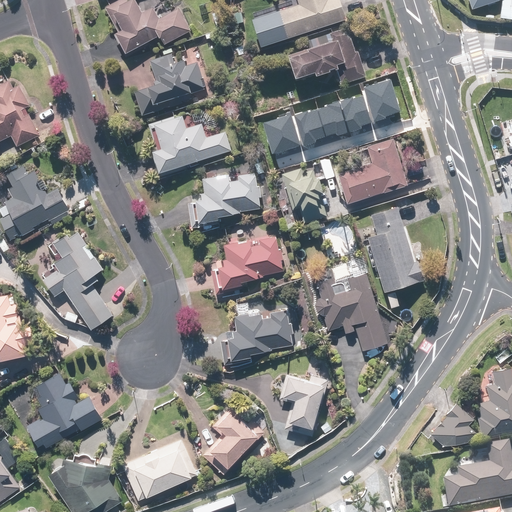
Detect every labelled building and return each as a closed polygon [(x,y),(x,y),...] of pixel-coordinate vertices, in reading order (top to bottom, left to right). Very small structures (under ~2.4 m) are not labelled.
[(114,34),(125,55),(160,37),(163,45),(190,31),(178,9),(158,19),(152,7),(142,12),(135,0),(128,0),(126,1),(125,0),(118,0),(104,7),(117,32),(114,34)] [(277,12),(285,38),(345,19),(339,0),(297,0),(299,5),(277,12)] [(468,0),(472,9),(498,0),(468,0)] [(331,41),(286,55),(294,80),(334,67),(339,85),(364,77),(356,51),(354,52),(346,28),(329,33),(331,41)] [(135,91),(143,115),(195,98),(193,92),(205,88),(196,62),(184,66),(183,61),(173,64),(170,54),(149,61),(156,84),(135,91)] [(391,79),(363,87),(374,122),(386,119),(385,116),(401,112),(391,79)] [(0,142),(11,137),(16,146),(39,135),(25,107),(29,105),(19,85),(13,88),(9,80),(0,84),(0,142)] [(340,101),(350,132),(362,129),(361,126),(371,123),(363,95),(353,99),(352,97),(340,101)] [(328,105),(328,106),(307,112),(307,111),(295,114),(304,146),(316,142),(315,140),(336,133),(337,136),(349,132),(339,101),(328,105)] [(272,154),(300,146),(291,115),(263,123),(272,154)] [(152,152),(158,172),(231,150),(225,132),(205,138),(201,124),(158,137),(161,149),(152,152)] [(337,173),(345,203),(406,185),(393,139),(367,146),(372,163),(337,173)] [(49,220),(69,210),(58,189),(47,194),(35,170),(28,174),(23,164),(6,173),(12,186),(8,188),(12,197),(3,201),(5,204),(2,205),(3,206),(0,207),(0,213),(0,215),(2,214),(3,216),(0,217),(0,220),(10,240),(19,235),(20,236),(34,229),(32,227),(48,218),(49,220)] [(300,168),(281,174),(292,209),(298,207),(303,223),(327,216),(313,169),(302,173),(300,168)] [(217,215),(260,208),(255,172),(237,175),(238,180),(229,182),(228,176),(202,180),(204,193),(200,193),(201,199),(194,200),(194,202),(188,203),(192,227),(218,223),(217,215)] [(418,260),(414,262),(397,206),(369,215),(375,234),(367,237),(378,272),(377,272),(383,292),(423,280),(418,260)] [(91,329),(113,315),(92,284),(98,280),(94,275),(103,269),(94,256),(86,244),(87,244),(78,231),(69,237),(67,234),(59,239),(58,237),(51,242),(61,257),(53,262),(57,269),(43,279),(54,296),(64,290),(71,300),(91,329)] [(278,249),(275,236),(259,239),(260,244),(250,246),(249,239),(223,245),(226,259),(222,260),(223,266),(217,267),(217,269),(210,270),(215,294),(241,288),(240,281),(262,277),(262,275),(282,271),(280,260),(283,259),(281,248),(278,249)] [(387,343),(366,273),(347,279),(350,290),(346,291),(342,280),(335,282),(334,276),(316,282),(321,297),(318,298),(314,305),(316,312),(323,315),(327,330),(342,326),(344,333),(354,330),(352,324),(354,324),(362,350),(387,343)] [(0,360),(27,355),(26,348),(33,346),(29,325),(21,326),(19,314),(18,314),(16,303),(15,303),(13,295),(8,296),(8,294),(0,295),(0,360)] [(288,323),(286,309),(269,312),(270,317),(262,318),(260,312),(233,316),(235,330),(232,331),(233,337),(226,338),(226,340),(220,341),(224,365),(251,360),(250,354),(272,350),(271,348),(292,345),(290,334),(293,333),(291,323),(288,323)] [(511,433),(511,373),(511,367),(491,371),(494,384),(486,385),(489,400),(476,403),(479,416),(476,416),(482,440),(511,433)] [(60,372),(36,385),(41,395),(37,397),(42,406),(37,408),(43,418),(40,420),(39,418),(26,425),(37,446),(43,443),(46,447),(80,428),(81,430),(102,419),(89,396),(80,401),(69,381),(66,383),(60,372)] [(309,379),(285,373),(278,399),(290,402),(283,428),(312,436),(319,411),(316,411),(319,403),(321,403),(328,379),(310,374),(309,379)] [(473,418),(456,402),(445,414),(446,415),(429,433),(443,445),(466,442),(476,432),(467,424),(473,418)] [(221,434),(202,455),(223,475),(241,456),(243,457),(249,451),(247,449),(264,431),(250,419),(247,423),(229,406),(211,425),(221,434)] [(197,475),(181,438),(122,464),(138,500),(197,475)] [(443,480),(448,509),(511,497),(511,459),(509,443),(486,447),(489,464),(457,470),(458,478),(443,480)] [(63,456),(61,465),(47,473),(71,511),(75,511),(77,511),(103,511),(123,500),(108,477),(111,465),(97,461),(96,464),(63,456)] [(0,500),(20,486),(0,457),(0,500)]
